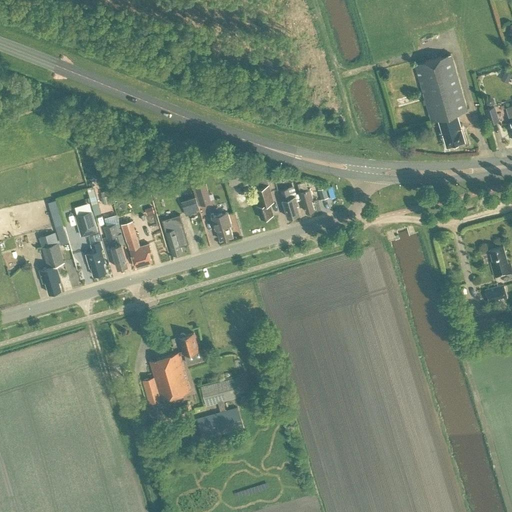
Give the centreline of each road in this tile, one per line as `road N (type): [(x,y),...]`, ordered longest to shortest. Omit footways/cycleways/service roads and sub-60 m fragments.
road 1 (primary): [(0,43),(296,157),(365,171)]
road 2 (tertiary): [(0,320),(353,210)]
road 3 (primary): [(365,171),(511,165)]
road 4 (track): [(511,206),(453,223),(375,219)]
